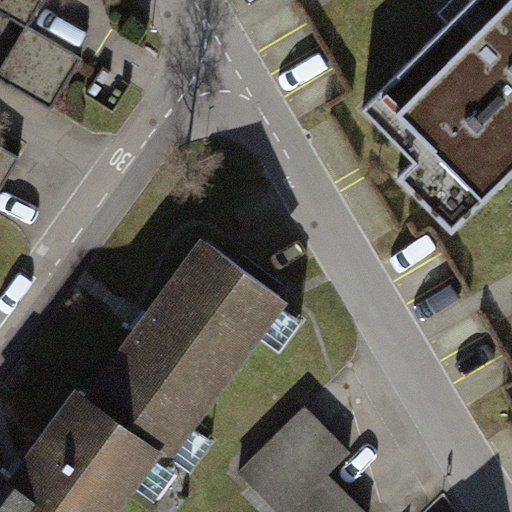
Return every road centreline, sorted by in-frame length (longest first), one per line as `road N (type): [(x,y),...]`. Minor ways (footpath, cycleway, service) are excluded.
road 1 (residential): [(485,511),(424,436),(219,59)]
road 2 (residential): [(219,59),(0,349)]
